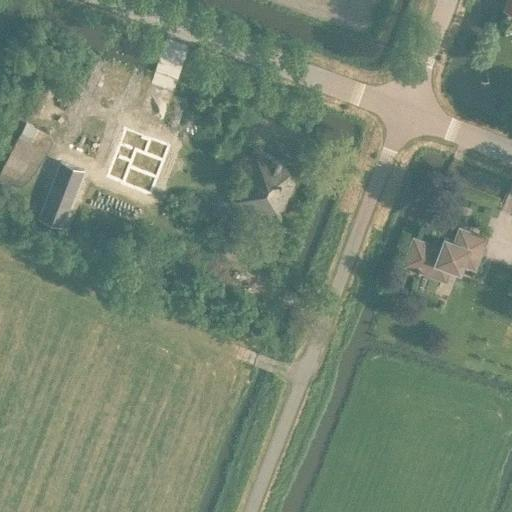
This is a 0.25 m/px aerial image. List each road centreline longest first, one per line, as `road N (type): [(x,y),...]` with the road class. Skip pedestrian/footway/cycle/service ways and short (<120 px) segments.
road 1 (unclassified): [(253,511),(404,116)]
road 2 (tertiary): [(404,116),(99,0)]
road 3 (unclassified): [(404,116),(448,0)]
